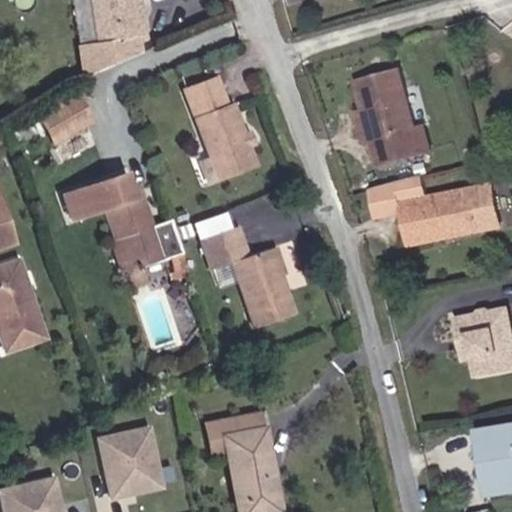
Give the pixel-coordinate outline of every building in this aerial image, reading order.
[(90,0),(98,42),(81,45),(85,77),(145,52),(143,34),(154,34),(141,0),(90,0)] [(421,135),(412,109),(394,52),(355,63),(362,88),(372,121),(380,147),(421,135)] [(219,78),(182,91),(219,182),(258,165),(236,105),(231,106),(219,78)] [(362,124),(372,121),(362,88),(352,91),(362,124)] [(75,91),(37,110),(55,145),(98,122),(75,91)] [(421,135),(430,132),(422,106),(412,109),(421,135)] [(490,204),(483,168),(466,172),(417,182),(412,159),(386,167),(392,196),(399,231),(435,223),(434,216),(473,208),(490,204)] [(392,196),(386,167),(362,174),(368,201),(392,196)] [(132,174),(64,194),(74,223),(106,214),(128,288),(150,282),(144,269),(165,258),(145,200),(132,174)] [(0,248),(18,242),(0,187),(0,248)] [(475,214),(473,208),(434,216),(435,223),(475,214)] [(241,225),(202,237),(213,271),(236,265),(255,331),(304,315),(280,249),(255,257),(241,225)] [(24,256),(0,263),(0,339),(4,353),(49,338),(24,256)] [(465,297),(443,301),(447,323),(455,321),(459,341),(463,359),(506,350),(494,291),(477,294),(474,292),(467,294),(465,297)] [(459,341),(455,321),(447,323),(451,342),(459,341)] [(263,409),(206,420),(210,457),(225,454),(237,511),(289,511),(271,427),(263,409)] [(511,470),(511,418),(474,427),(484,476),(511,470)] [(154,423),(96,435),(110,498),(167,488),(154,423)] [(65,511),(57,473),(0,485),(0,501),(2,511),(65,511)] [(490,511),(488,502),(465,506),(466,511),(490,511)]
